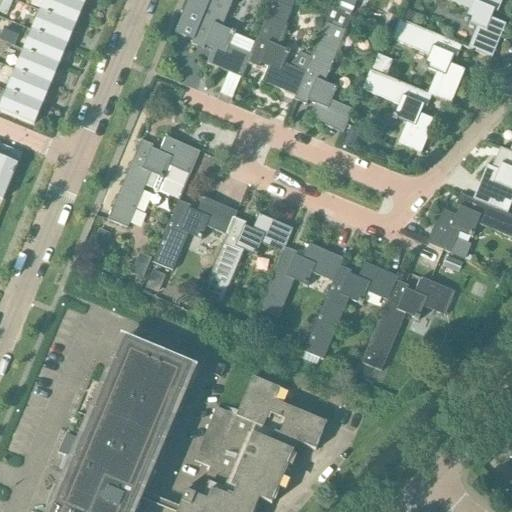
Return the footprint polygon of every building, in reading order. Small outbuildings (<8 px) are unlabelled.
[(3,0),(0,7),(0,13),(6,16),(13,0),(12,0),(3,0)] [(44,0),(40,11),(76,26),(84,6),(69,0),(44,0)] [(241,79),(247,64),(255,44),(233,35),(221,30),(233,0),(210,0),(209,3),(200,0),(188,0),(174,33),(193,41),(191,45),(204,50),(205,47),(213,50),(207,65),(241,79)] [(276,47),(291,10),(295,0),(273,0),(273,3),(255,44),(247,64),(259,69),(260,65),(268,68),(262,83),(295,97),(304,75),(284,67),(289,53),(276,47)] [(326,0),(324,8),(331,11),(335,0),(326,0)] [(500,0),(440,0),(470,12),(465,24),(478,29),(469,51),(491,60),(506,25),(491,19),(494,12),(497,13),(503,1),(500,0)] [(341,3),(338,7),(338,11),(342,13),(346,12),(348,8),(347,4),(344,2),(341,3)] [(331,11),(324,8),(320,6),(318,11),(321,15),(321,23),(325,24),(331,11)] [(31,31),(67,46),(76,26),(40,11),(31,31)] [(407,11),(402,23),(412,27),(417,15),(407,11)] [(457,59),(462,47),(412,27),(402,23),(400,22),(392,41),(429,56),(424,69),(437,74),(428,96),(431,98),(451,106),(465,71),(450,65),(453,57),(457,59)] [(325,25),(304,75),(295,97),(294,101),(306,106),(307,102),(315,106),(309,120),(343,135),(353,111),(332,103),(337,91),(324,86),(346,33),(325,25)] [(4,28),(0,37),(0,40),(14,47),(20,34),(4,28)] [(23,51),(59,66),(67,46),(31,31),(23,51)] [(59,66),(23,51),(15,71),(51,86),(59,66)] [(378,55),(371,71),(387,77),(393,62),(378,55)] [(6,92),(42,107),(51,86),(15,71),(6,92)] [(369,72),(362,91),(398,106),(395,116),(394,115),(392,119),(396,121),(397,120),(406,123),(397,146),(421,156),(435,121),(420,115),(423,108),(427,109),(431,98),(428,96),(369,72)] [(6,92),(0,106),(0,112),(34,127),(42,107),(6,92)] [(352,129),(352,131),(352,133),(353,134),(354,135),(356,136),(358,136),(360,135),(361,134),(362,132),(362,131),(362,129),(361,127),(360,126),(358,125),(357,125),(355,125),(354,126),(352,127),(352,129)] [(178,200),(188,176),(189,176),(200,153),(166,139),(160,153),(152,149),(153,147),(141,141),(107,221),(128,229),(145,187),(178,200)] [(2,146),(0,150),(0,200),(3,201),(22,155),(2,146)] [(511,154),(504,151),(496,171),(491,168),(477,202),(510,215),(511,210),(511,154)] [(401,152),(396,162),(405,166),(409,156),(401,152)] [(477,225),(511,239),(511,216),(497,210),(473,201),(473,200),(460,195),(455,207),(459,209),(456,217),(441,211),(427,245),(450,255),(459,233),(469,237),(468,238),(473,240),(475,235),(473,235),(477,225)] [(202,242),(203,238),(223,246),(235,219),(237,213),(203,199),(198,211),(179,202),(153,264),(173,272),(188,235),(198,239),(197,240),(202,242)] [(235,219),(223,246),(202,297),(222,306),(244,253),(253,257),(253,258),(257,260),(259,256),(258,255),(262,246),(283,254),(285,249),(293,230),(258,217),(253,231),(245,228),(246,224),(235,219)] [(104,250),(111,235),(98,229),(92,245),(104,250)] [(85,262),(97,266),(103,251),(92,245),(85,262)] [(285,249),(283,254),(259,311),(279,320),(294,283),(304,286),(303,288),(308,289),(309,285),(308,285),(312,275),(333,284),(340,267),(341,268),(343,260),(309,246),(303,261),(295,257),(296,254),(285,249)] [(447,258),(443,268),(459,274),(463,265),(447,258)] [(352,272),(341,268),(340,267),(333,284),(305,353),(325,361),(350,300),(359,304),(359,305),(363,307),(365,302),(364,302),(367,294),(388,302),(396,282),(397,282),(398,279),(364,264),(358,279),(350,276),(352,272)] [(153,271),(146,290),(158,295),(165,276),(153,271)] [(396,282),(388,302),(362,365),(382,373),(405,316),(415,320),(414,321),(419,322),(420,318),(419,318),(423,308),(445,317),(455,293),(420,279),(414,294),(407,291),(408,287),(397,282),(396,282)] [(156,331),(200,349),(206,336),(161,317),(156,331)] [(132,511),(154,461),(193,368),(126,339),(63,490),(54,486),(54,487),(55,487),(47,506),(46,505),(46,506),(55,510),(53,511),(132,511)] [(298,356),(301,355),(303,350),(302,346),(297,344),(293,345),(291,350),(293,354),(298,356)] [(210,374),(214,376),(220,379),(225,368),(214,363),(210,374)] [(353,374),(354,370),(353,367),(349,365),(346,367),(344,371),(346,374),(350,375),(353,374)] [(189,487),(178,511),(254,511),(255,511),(257,511),(262,511),(268,505),(272,506),(273,503),(271,502),(275,493),(277,493),(278,491),(279,492),(282,490),(284,488),(286,486),(288,483),(289,480),(290,478),(290,474),(290,471),(289,468),(288,468),(297,444),(316,452),(322,436),(317,434),(321,424),(326,426),(327,425),(280,405),(284,394),(279,392),(279,390),(252,379),(237,417),(217,409),(194,462),(210,469),(200,492),(189,487)]
